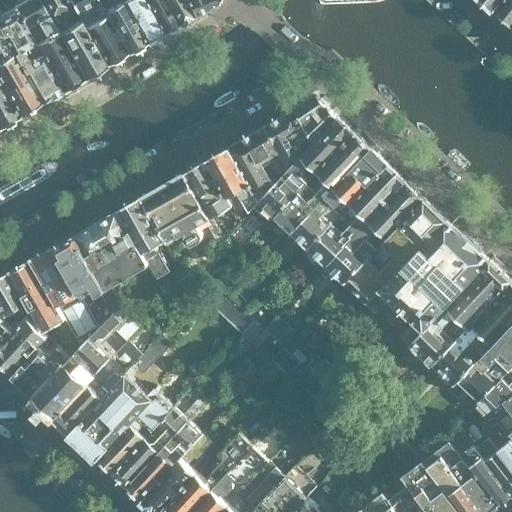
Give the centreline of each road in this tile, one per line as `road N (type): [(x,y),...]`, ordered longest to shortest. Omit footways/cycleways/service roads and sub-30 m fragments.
road 1 (residential): [(0,258),(320,73)]
road 2 (residential): [(244,0),(0,141)]
road 3 (residential): [(320,73),(511,252)]
road 4 (residential): [(131,511),(0,388)]
